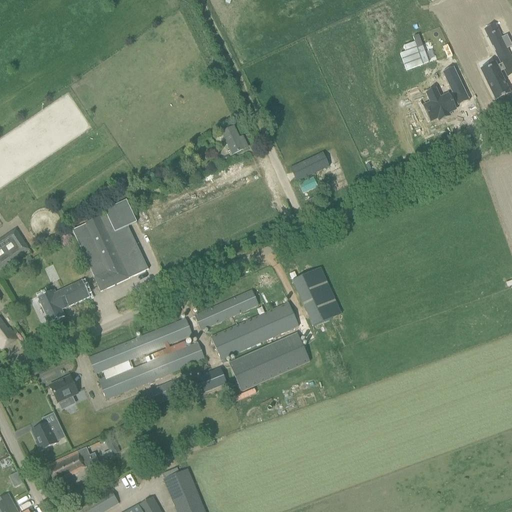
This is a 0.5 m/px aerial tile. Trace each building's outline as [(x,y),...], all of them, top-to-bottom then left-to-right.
[(472,61),(447,0),(407,0),(394,5),(424,80),(472,61)] [(487,37),(497,33),(493,26),(484,30),(487,37)] [(499,62),(481,71),(494,98),(507,92),(497,71),(500,69),(499,67),(510,62),(505,51),(500,39),(497,33),(487,37),(499,62)] [(506,36),(500,39),(505,51),(511,47),(506,36)] [(406,57),(399,61),(404,73),(412,69),(406,57)] [(507,78),(511,75),(511,65),(510,62),(501,66),(507,78)] [(432,105),(425,109),(432,122),(444,116),(445,118),(450,116),(449,113),(460,108),(454,96),(465,91),(454,68),(443,73),(452,93),(440,99),(439,95),(430,99),(432,105)] [(232,155),(238,153),(247,148),(242,138),(238,139),(233,128),(224,133),(222,134),(232,155)] [(300,165),(291,169),(292,172),(295,178),(296,182),(297,181),(305,177),(328,167),(322,154),(300,165)] [(302,194),(311,190),(317,187),(313,178),(307,181),(298,185),(302,194)] [(310,210),(317,207),(313,198),(306,202),(310,210)] [(148,270),(144,261),(127,227),(136,223),(125,202),(103,212),(105,216),(99,218),(128,279),(148,270)] [(94,278),(100,292),(128,279),(99,218),(72,232),(94,278)] [(0,269),(29,250),(15,230),(0,239),(0,269)] [(24,260),(28,265),(33,262),(29,257),(24,260)] [(292,281),(313,327),(340,315),(320,269),(292,281)] [(62,293),(56,296),(54,291),(45,295),(44,294),(42,295),(43,296),(37,298),(38,299),(38,298),(41,303),(40,304),(41,305),(42,305),(48,317),(53,315),(56,321),(64,317),(61,311),(65,309),(64,308),(68,306),(69,307),(89,298),(82,282),(61,291),(62,293)] [(276,286),(265,292),(269,298),(279,292),(276,286)] [(201,332),(211,327),(258,306),(252,291),(194,317),(201,332)] [(224,360),(261,344),(299,328),(288,303),(250,320),(251,321),(211,338),(222,364),(226,362),(224,360)] [(0,320),(0,347),(2,350),(17,340),(9,329),(7,330),(0,320)] [(204,361),(198,344),(133,370),(129,361),(137,358),(192,336),(186,320),(92,358),(96,368),(98,374),(102,372),(105,378),(98,381),(106,401),(204,361)] [(297,334),(229,363),(242,393),(309,363),(297,334)] [(227,385),(220,369),(198,378),(204,394),(227,385)] [(69,378),(50,387),(57,403),(61,411),(65,409),(62,401),(66,399),(77,394),(74,387),(69,378)] [(145,410),(178,396),(173,382),(139,396),(145,410)] [(57,445),(56,442),(65,438),(57,421),(48,425),(48,424),(29,433),(39,453),(57,445)] [(120,453),(112,438),(104,441),(112,457),(120,453)] [(148,464),(157,460),(149,444),(141,448),(146,458),(145,458),(148,464)] [(85,449),(69,457),(77,473),(85,470),(84,469),(98,463),(94,454),(89,457),(85,449)] [(69,457),(56,463),(47,467),(55,484),(64,480),(77,473),(69,457)] [(163,480),(175,511),(205,511),(187,470),(163,480)] [(17,473),(9,477),(15,488),(22,484),(17,473)] [(88,496),(96,492),(91,484),(84,488),(88,496)] [(80,501),(88,496),(84,488),(75,492),(80,501)] [(105,511),(118,504),(110,490),(73,511),(105,511)] [(74,504),(80,501),(75,492),(70,495),(74,504)] [(16,511),(8,496),(0,499),(0,511),(16,511)] [(161,511),(153,498),(138,506),(126,511),(161,511)]
